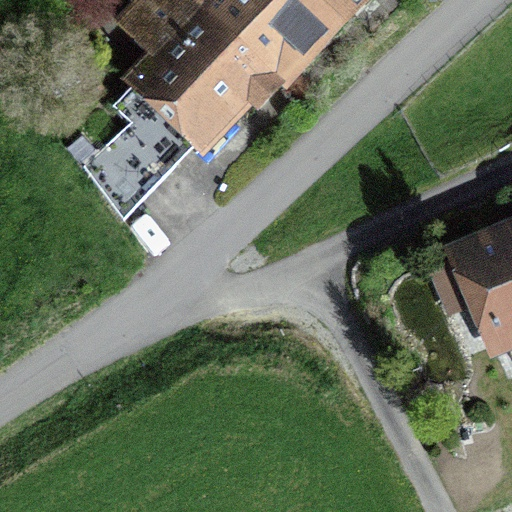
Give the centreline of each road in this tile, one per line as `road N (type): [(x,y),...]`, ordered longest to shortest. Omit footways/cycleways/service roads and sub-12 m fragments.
road 1 (unclassified): [(474,0),(161,291),(0,400)]
road 2 (track): [(161,291),(297,273),(329,306),(436,511)]
road 3 (track): [(297,273),(511,164)]
